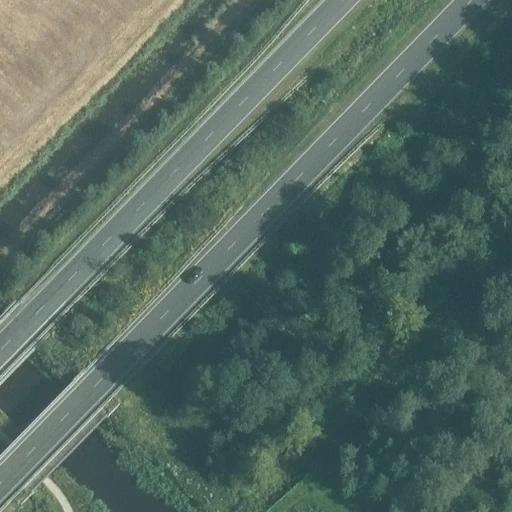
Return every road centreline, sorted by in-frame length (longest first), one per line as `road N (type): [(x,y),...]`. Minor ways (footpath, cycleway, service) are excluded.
road 1 (trunk): [(0,484),(472,0)]
road 2 (trunk): [(344,0),(0,351)]
road 3 (track): [(283,511),(511,281)]
